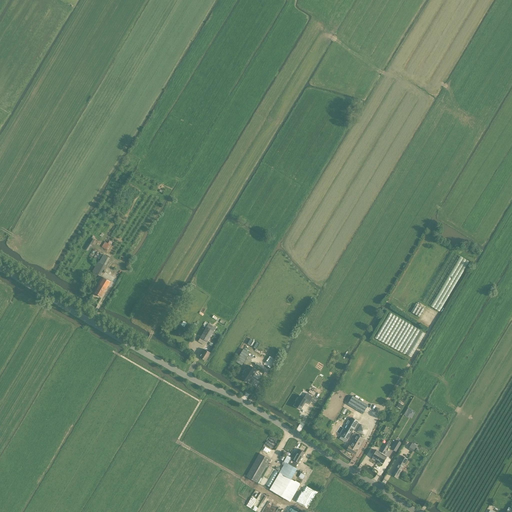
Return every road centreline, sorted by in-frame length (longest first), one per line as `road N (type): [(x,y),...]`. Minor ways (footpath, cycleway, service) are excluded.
road 1 (tertiary): [(415,511),(245,403),(0,266)]
road 2 (track): [(177,440),(200,401),(112,351)]
